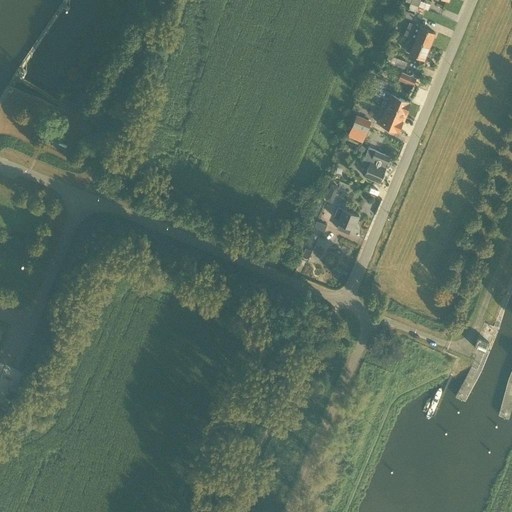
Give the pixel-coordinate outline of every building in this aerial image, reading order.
[(417,12),(419,6),(411,3),(409,9),(417,12)] [(413,20),(415,15),(404,10),(402,15),(413,20)] [(411,38),(430,46),(435,33),(416,25),(411,38)] [(424,59),(430,46),(411,38),(405,50),(410,53),(424,59)] [(405,68),(407,62),(389,55),(387,61),(405,68)] [(416,78),(407,74),(402,72),(402,73),(399,79),(413,86),(416,78)] [(377,89),(378,86),(384,89),(387,82),(377,78),(374,77),(371,86),(377,89)] [(383,108),(405,117),(411,102),(411,101),(410,101),(410,102),(389,93),(383,108)] [(399,131),(405,117),(383,108),(377,122),(398,131),(397,132),(398,132),(399,131)] [(371,123),(357,117),(351,130),(366,136),(371,123)] [(366,148),(360,144),(357,148),(362,153),(366,148)] [(365,177),(371,180),(380,183),(391,157),(369,148),(362,164),(369,167),(365,177)] [(333,192),(338,191),(340,187),(332,184),(329,190),(333,192)] [(341,223),(338,229),(350,234),(352,228),(354,228),(359,215),(344,209),(339,207),(335,217),(339,219),(338,222),(341,223)] [(325,232),(327,225),(317,221),(314,228),(325,232)] [(312,251),(306,248),(302,259),(308,261),(312,251)] [(478,338),(474,347),(485,352),(489,343),(478,338)]
